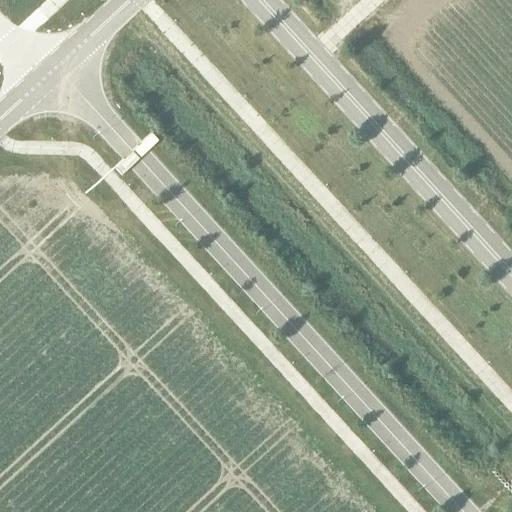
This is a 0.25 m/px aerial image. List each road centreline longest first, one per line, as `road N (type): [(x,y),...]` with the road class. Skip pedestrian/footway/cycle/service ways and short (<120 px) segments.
road 1 (unclassified): [(464,511),(58,68)]
road 2 (tertiary): [(260,0),(511,277)]
